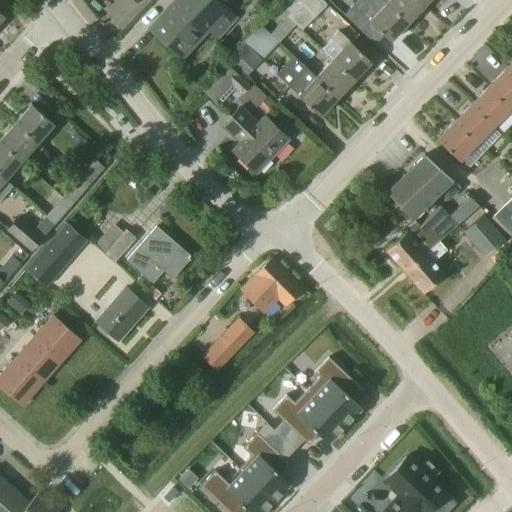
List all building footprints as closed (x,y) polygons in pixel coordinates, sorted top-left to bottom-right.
[(218,38),(236,18),(217,0),(177,0),(150,28),(180,56),(206,27),(218,38)] [(301,30),(326,4),(321,0),(302,0),(287,16),(301,30)] [(366,0),(362,4),(368,11),(380,0),(366,0)] [(383,0),(386,2),(409,24),(425,7),(417,0),(383,0)] [(392,42),(409,24),(386,2),(369,20),(392,42)] [(289,31),(281,23),(270,33),(279,42),(289,31)] [(232,51),(235,55),(232,59),(248,74),(279,42),(270,33),(270,34),(259,24),(232,51)] [(370,63),(349,42),(350,42),(338,31),(331,40),(341,50),(333,59),(355,80),(370,63)] [(232,59),(201,90),(215,103),(218,100),(221,103),(235,89),(240,94),(240,93),(242,95),(243,95),(250,87),(248,85),(247,83),(251,80),(246,76),(248,74),(232,59)] [(316,77),(338,98),(355,80),(333,59),(316,77)] [(288,86),(298,96),(319,117),(338,98),(316,77),(305,68),(288,86)] [(511,77),(504,70),(488,88),(510,109),(509,109),(511,111),(511,77)] [(471,105),(493,126),(509,109),(510,109),(488,88),(471,105)] [(14,123),(37,142),(53,123),(31,104),(14,123)] [(454,122),(476,143),(493,126),(471,105),(454,122)] [(267,159),(287,137),(265,116),(258,124),(240,107),(223,125),(241,142),(233,151),(255,172),(258,168),(263,173),(272,163),(267,159)] [(476,143),(454,122),(437,140),(459,161),(476,143)] [(37,142),(14,123),(0,139),(0,142),(21,161),(37,142)] [(21,161),(0,142),(0,176),(4,180),(21,161)] [(425,155),(386,193),(414,217),(452,180),(425,155)] [(104,168),(94,160),(78,179),(88,187),(104,168)] [(4,180),(0,176),(0,199),(11,186),(4,180)] [(62,197),(72,205),(88,187),(78,179),(62,197)] [(511,195),(492,216),(511,235),(511,195)] [(45,216),(54,225),(72,205),(62,197),(45,216)] [(469,198),(464,203),(472,212),(477,207),(469,198)] [(464,203),(459,208),(466,216),(472,212),(464,203)] [(415,223),(385,251),(403,271),(424,252),(425,252),(435,243),(455,226),(448,217),(438,206),(418,226),(415,223)] [(459,208),(453,213),(461,221),(466,216),(459,208)] [(453,213),(448,217),(455,226),(461,221),(453,213)] [(504,239),(483,215),(462,233),(484,257),(504,239)] [(5,230),(31,252),(54,225),(45,216),(34,229),(18,216),(5,230)] [(66,224),(26,270),(45,288),(54,278),(52,277),(85,241),(66,224)] [(114,262),(135,238),(126,230),(122,234),(112,225),(96,242),(106,252),(105,254),(114,262)] [(172,278),(191,257),(156,226),(126,259),(152,282),(163,270),(172,278)] [(424,252),(403,271),(422,293),(443,273),(432,260),(425,252),(424,252)] [(20,263),(23,259),(16,253),(12,257),(11,256),(0,267),(0,284),(2,286),(4,283),(3,282),(20,264),(20,263)] [(301,288),(271,258),(240,289),(263,312),(277,298),(284,305),(301,288)] [(125,288),(96,321),(118,340),(147,307),(125,288)] [(33,338),(60,362),(80,339),(53,316),(33,338)] [(238,318),(219,338),(233,352),(253,332),(238,318)] [(511,371),(511,333),(493,350),(511,371)] [(14,359),(41,383),(60,362),(33,338),(14,359)] [(318,376),(306,390),(344,425),(360,408),(350,399),(360,388),(328,357),(314,372),(318,376)] [(41,383),(14,359),(0,375),(0,386),(22,405),(41,383)] [(285,395),(271,410),(307,444),(317,433),(327,443),(344,425),(306,390),(294,403),(285,395)] [(250,455),(237,469),(241,473),(242,472),(272,501),(289,484),(279,474),(289,464),(256,433),(242,448),(250,455)] [(398,495),(381,511),(427,511),(446,493),(431,479),(438,472),(425,460),(418,466),(407,456),(383,481),(398,495)] [(214,471),(200,485),(228,511),(243,511),(246,509),(249,511),(261,511),(272,501),(242,472),(241,473),(229,485),(214,471)] [(0,475),(0,497),(11,485),(0,475)] [(11,485),(0,497),(0,511),(22,511),(31,503),(29,502),(11,485)] [(172,488),(163,498),(168,503),(177,492),(172,488)] [(31,503),(22,511),(56,511),(57,511),(37,493),(29,502),(31,503)]
